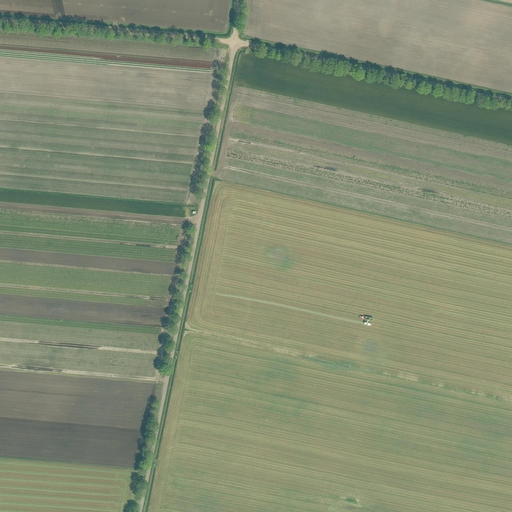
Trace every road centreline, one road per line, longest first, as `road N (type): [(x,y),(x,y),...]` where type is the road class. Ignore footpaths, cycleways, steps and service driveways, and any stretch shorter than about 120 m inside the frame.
road 1 (unclassified): [(140,511),(234,41),(511,101)]
road 2 (track): [(0,20),(234,41),(237,0)]
